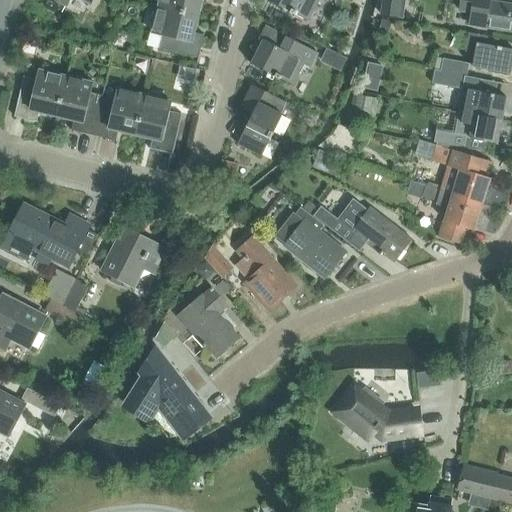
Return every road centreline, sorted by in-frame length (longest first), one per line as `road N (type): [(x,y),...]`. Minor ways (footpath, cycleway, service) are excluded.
road 1 (residential): [(0,155),(163,193),(182,190),(203,170),(243,0)]
road 2 (residential): [(231,381),(296,328),(342,307),(511,254)]
